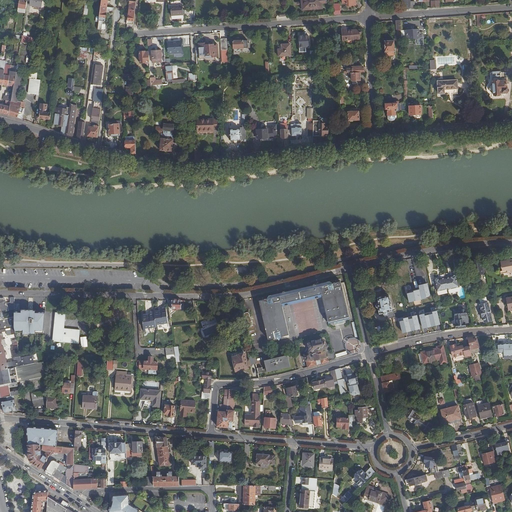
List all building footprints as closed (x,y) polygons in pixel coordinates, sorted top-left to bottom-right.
[(20,0),(19,7),(26,9),(27,1),(20,0)] [(303,10),(320,8),(320,4),(326,3),(325,0),(299,0),(300,9),(303,9),(303,10)] [(406,8),(406,10),(411,9),(410,5),(410,0),(402,0),(403,8),(406,8)] [(187,14),(188,5),(176,4),(175,14),(187,14)] [(106,10),(112,11),(112,8),(106,7),(100,6),(97,29),(101,30),(102,20),(104,21),(106,10)] [(133,25),(135,10),(129,10),(128,20),(126,20),(126,24),(133,25)] [(407,39),(419,39),(419,32),(419,29),(406,30),(407,39)] [(342,41),(360,40),(359,31),(346,32),(346,30),(341,30),(342,41)] [(308,35),(298,36),(299,53),(306,52),(305,47),(309,46),(308,35)] [(21,36),(21,42),(36,45),(37,38),(21,36)] [(395,52),(394,40),(384,41),(384,52),(385,52),(385,55),(394,55),(394,52),(395,52)] [(168,42),(168,53),(183,52),(182,42),(174,43),(174,41),(168,42)] [(209,43),(199,43),(200,55),(205,55),(205,57),(219,56),(218,45),(214,45),(214,44),(209,45),(209,43)] [(278,56),(291,56),(290,44),(281,45),(281,46),(278,46),(278,56)] [(79,48),(79,58),(88,59),(88,48),(79,48)] [(152,59),(162,58),(161,50),(152,51),(152,59)] [(149,64),(148,51),(145,52),(145,51),(139,51),(140,63),(146,63),(146,64),(149,64)] [(168,63),(165,63),(167,82),(170,82),(170,79),(173,78),(172,66),(168,67),(168,63)] [(92,73),(90,84),(100,85),(103,65),(94,64),(93,73),(92,73)] [(9,76),(7,85),(13,87),(16,71),(16,69),(16,67),(10,66),(9,76)] [(11,96),(11,97),(16,97),(16,99),(20,74),(20,71),(16,71),(13,87),(12,93),(11,96)] [(126,94),(133,94),(132,87),(133,73),(123,73),(123,78),(128,77),(129,85),(126,86),(126,94)] [(360,81),(360,73),(351,73),(351,82),(360,81)] [(35,100),(38,101),(41,80),(37,79),(37,75),(36,75),(36,76),(30,75),(29,79),(30,79),(28,93),(36,95),(35,100)] [(506,77),(493,78),(493,85),(489,85),(489,91),(493,92),(493,97),(502,97),(502,93),(507,93),(506,77)] [(458,94),(457,80),(437,81),(438,95),(458,94)] [(88,136),(97,138),(103,90),(96,89),(93,108),(95,109),(95,112),(92,112),(91,120),(92,120),(91,127),(89,127),(88,136)] [(10,104),(8,115),(18,118),(22,119),(24,107),(20,107),(21,101),(16,100),(16,99),(16,97),(11,97),(10,101),(10,104)] [(397,103),(384,103),(385,109),(387,109),(387,115),(395,115),(395,111),(397,111),(397,103)] [(40,118),(51,120),(51,113),(47,112),(47,105),(41,104),(40,118)] [(421,105),(409,106),(410,115),(416,115),(416,117),(420,117),(421,114),(421,105)] [(61,133),(65,134),(66,126),(67,126),(70,107),(67,106),(66,109),(56,108),(54,124),(62,125),(61,133)] [(65,134),(70,136),(73,134),(76,107),(70,107),(67,126),(66,126),(65,134)] [(347,121),(359,121),(359,111),(343,112),(343,119),(347,119),(347,121)] [(230,140),(244,139),(246,139),(245,114),(242,114),(242,125),(240,125),(240,129),(230,129),(230,140)] [(197,131),(213,132),(213,130),(217,130),(217,120),(197,120),(197,131)] [(314,121),(313,135),(327,136),(327,126),(325,126),(325,124),(320,124),(320,121),(314,121)] [(284,146),(289,146),(288,135),(287,131),(287,129),(288,128),(290,122),(281,123),(282,138),(284,138),(284,146)] [(110,138),(120,138),(120,124),(109,124),(110,138)] [(159,150),(172,151),(173,147),(174,148),(176,147),(176,146),(176,145),(175,143),(173,143),(174,139),(171,139),(172,131),(173,131),(174,125),(164,124),(164,128),(156,127),(156,133),(163,133),(162,138),(160,138),(159,150)] [(287,131),(288,135),(291,135),(291,136),(302,136),(301,124),(291,124),(291,127),(291,131),(287,131)] [(277,137),(276,125),(270,125),(270,127),(267,127),(267,126),(266,125),(265,125),(264,126),(263,127),(263,129),(261,129),(261,127),(260,126),(259,126),(257,126),(257,127),(257,138),(277,137)] [(131,153),(136,154),(135,140),(125,141),(126,148),(131,147),(131,153)] [(502,268),(502,271),(507,270),(507,273),(511,271),(511,259),(500,262),(501,266),(501,268),(502,268)] [(484,274),(480,260),(471,261),(475,276),(484,274)] [(447,281),(449,291),(460,289),(457,277),(453,278),(453,279),(451,280),(447,280),(447,281)] [(333,281),(331,280),(318,284),(317,283),(315,284),(304,287),(287,291),(287,290),(284,291),(284,292),(271,295),(270,297),(269,299),(261,301),(271,339),(279,337),(280,338),(282,340),(283,338),(284,336),(291,334),(284,306),(285,306),(288,305),(288,306),(290,306),(290,305),(307,301),(318,298),(318,299),(320,298),(320,297),(324,296),(324,299),(326,307),(328,312),(330,323),(332,322),(335,321),(336,323),(341,322),(346,321),(345,319),(349,318),(350,318),(342,282),(342,281),(334,283),(333,281)] [(449,292),(449,291),(447,281),(440,283),(440,282),(438,282),(441,294),(449,292)] [(346,282),(342,282),(350,318),(354,317),(346,282)] [(429,297),(427,283),(418,285),(420,299),(429,297)] [(382,294),(381,290),(376,292),(378,302),(377,303),(375,305),(376,307),(377,307),(378,315),(383,314),(384,315),(385,315),(386,314),(386,312),(395,310),(394,304),(393,304),(390,292),(382,294)] [(0,313),(3,313),(14,311),(15,299),(10,299),(10,306),(4,306),(3,303),(0,303),(0,313)] [(182,301),(172,301),(172,310),(172,311),(177,311),(177,309),(182,309),(182,301)] [(488,303),(481,304),(482,309),(481,310),(483,317),(484,317),(485,322),(493,320),(489,303),(488,303)] [(155,325),(157,325),(168,324),(165,308),(161,308),(161,312),(155,312),(154,308),(153,308),(153,311),(155,325)] [(436,309),(397,318),(400,335),(440,326),(436,309)] [(457,329),(466,327),(466,323),(469,322),(468,316),(466,316),(465,309),(460,310),(455,311),(456,321),(458,321),(458,324),(456,324),(457,329)] [(14,313),(14,329),(15,332),(18,331),(24,331),(24,334),(37,334),(37,331),(44,331),(46,311),(21,311),(21,313),(14,313)] [(155,327),(155,325),(153,311),(148,312),(149,315),(143,316),(142,311),(140,311),(143,328),(145,328),(155,327)] [(64,329),(65,314),(55,313),(53,342),(54,342),(64,343),(71,344),(79,344),(80,330),(73,330),(64,329)] [(248,313),(244,314),(249,332),(255,331),(257,330),(256,326),(255,327),(254,323),(252,323),(250,315),(248,313)] [(0,331),(0,370),(10,369),(10,367),(8,367),(7,364),(5,356),(8,355),(7,353),(5,353),(4,348),(7,348),(5,340),(2,341),(1,337),(4,337),(3,335),(1,335),(0,334),(7,332),(8,337),(16,335),(15,332),(14,329),(0,331)] [(472,337),(466,338),(469,347),(471,355),(480,352),(479,344),(477,344),(476,339),(473,340),(472,337)] [(323,363),(328,362),(326,356),(325,352),(323,352),(322,347),(323,347),(324,348),(325,348),(327,347),(327,345),(326,344),(325,340),(323,339),(313,341),(313,343),(309,344),(309,347),(307,350),(305,355),(308,368),(317,365),(315,359),(318,358),(321,358),(323,363)] [(21,359),(20,354),(17,343),(13,344),(14,348),(12,348),(13,351),(12,352),(14,362),(15,368),(22,366),(21,359)] [(511,343),(505,344),(505,345),(500,345),(500,352),(505,352),(505,355),(511,354),(511,343)] [(471,355),(469,347),(463,348),(462,346),(456,347),(455,345),(449,346),(452,357),(464,354),(464,357),(471,355)] [(174,347),(166,349),(167,356),(175,354),(174,347)] [(422,355),(424,364),(439,360),(441,364),(446,363),(442,347),(436,348),(436,350),(421,354),(422,355)] [(256,361),(253,352),(249,353),(250,360),(247,361),(245,353),(239,355),(240,359),(234,360),(237,372),(245,370),(245,368),(257,365),(256,361)] [(21,359),(22,366),(35,364),(34,356),(21,359)] [(264,368),(258,369),(259,373),(264,372),(264,373),(291,368),(288,356),(265,361),(267,369),(265,370),(264,368)] [(140,369),(149,370),(158,370),(158,362),(154,361),(154,357),(149,357),(149,361),(140,361),(140,369)] [(10,369),(0,370),(0,385),(18,383),(21,382),(48,377),(48,370),(47,370),(47,364),(45,362),(35,364),(22,366),(15,368),(10,369)] [(336,370),(331,371),(333,376),(326,378),(326,379),(325,380),(325,379),(314,383),(316,389),(327,386),(328,385),(329,387),(335,385),(335,384),(339,383),(338,380),(336,370)] [(384,383),(393,381),(394,381),(402,379),(401,372),(382,377),(384,383)] [(355,375),(355,373),(348,374),(349,375),(347,376),(349,386),(350,386),(352,392),(354,395),(360,393),(357,384),(358,383),(356,375),(355,375)] [(48,381),(48,377),(21,382),(22,389),(48,385),(48,381)] [(132,391),(133,379),(117,378),(116,390),(132,391)] [(395,390),(393,381),(384,383),(386,392),(393,391),(395,390)] [(18,383),(0,385),(0,393),(1,399),(13,396),(20,395),(19,391),(11,393),(10,388),(18,386),(18,383)] [(71,384),(63,383),(62,394),(70,395),(70,394),(74,394),(74,384),(71,384)] [(271,386),(264,388),(264,395),(272,394),(271,386)] [(290,397),(296,395),(299,395),(297,389),(296,386),(288,388),(288,390),(290,397)] [(161,391),(142,389),(141,399),(154,400),(153,406),(159,407),(161,391)] [(228,400),(233,400),(234,392),(237,392),(237,390),(225,390),(224,405),(224,409),(225,409),(225,412),(220,412),(219,412),(218,426),(229,427),(229,421),(226,421),(227,410),(228,400)] [(47,397),(47,392),(31,394),(32,404),(32,408),(47,406),(47,397)] [(97,409),(98,396),(98,392),(94,392),(93,392),(93,396),(85,395),(84,408),(97,409)] [(252,409),(252,411),(264,411),(264,406),(260,406),(260,402),(260,395),(252,395),(253,402),(252,402),(252,407),(253,407),(253,409),(252,409)] [(13,396),(1,399),(3,407),(4,407),(4,410),(7,412),(10,411),(10,412),(17,411),(15,400),(14,400),(13,396)] [(47,406),(47,409),(58,410),(59,397),(47,397),(47,406)] [(328,398),(318,400),(318,404),(322,403),(322,406),(329,406),(328,398)] [(197,401),(182,400),(181,411),(182,411),(182,415),(188,415),(188,412),(195,412),(197,401)] [(467,418),(476,416),(473,403),(463,405),(467,418)] [(478,406),(481,418),(493,415),(490,403),(478,406)] [(505,413),(502,404),(493,406),(496,416),(505,413)] [(170,416),(178,417),(178,407),(166,406),(165,414),(170,414),(170,416)] [(358,422),(363,421),(363,417),(362,410),(368,410),(367,406),(358,407),(359,410),(355,410),(356,415),(357,415),(358,422)] [(414,413),(417,408),(413,406),(407,415),(411,417),(410,419),(418,423),(418,422),(421,424),(420,425),(426,429),(431,421),(425,418),(424,420),(421,418),(421,417),(414,413)] [(460,418),(458,406),(441,410),(444,422),(460,418)] [(264,411),(252,411),(252,415),(246,414),(245,425),(251,425),(254,425),(254,427),(260,428),(260,412),(264,412),(264,411)] [(291,431),(295,431),(293,422),(291,422),(291,419),(289,418),(289,416),(281,415),(281,425),(291,426),(291,431)] [(303,425),(313,424),(312,415),(308,415),(300,416),(296,417),(296,423),(303,422),(303,425)] [(265,427),(276,428),(277,418),(266,418),(265,427)] [(349,428),(349,418),(337,419),(337,427),(343,427),(343,430),(349,429),(349,428)] [(49,429),(29,428),(27,429),(29,445),(40,445),(41,445),(48,445),(58,446),(59,430),(49,429)] [(167,438),(156,437),(157,441),(158,444),(159,453),(161,466),(166,465),(166,466),(171,465),(167,438)] [(499,454),(505,452),(510,451),(507,438),(496,441),(499,454)] [(142,442),(133,442),(134,450),(134,453),(143,452),(142,442)] [(126,450),(125,444),(123,444),(123,443),(110,443),(110,454),(126,454),(126,450)] [(76,448),(58,446),(48,445),(41,445),(40,445),(29,445),(29,451),(30,455),(30,460),(34,464),(38,466),(42,469),(49,458),(52,452),(66,453),(69,456),(68,465),(75,465),(75,464),(76,451),(76,448)] [(233,452),(220,451),(220,461),(232,462),(233,452)] [(500,474),(495,451),(482,454),(485,464),(491,463),(494,476),(500,474)] [(315,454),(303,453),(302,466),(304,466),(304,467),(310,468),(311,466),(314,466),(315,454)] [(256,464),(262,464),(270,465),(270,464),(275,465),(275,456),(270,456),(270,455),(257,454),(256,464)] [(458,454),(454,455),(455,458),(446,460),(448,469),(454,468),(461,466),(458,454)] [(206,466),(206,456),(192,456),(193,464),(198,464),(198,466),(200,466),(200,469),(205,468),(205,466),(206,466)] [(434,458),(425,457),(424,462),(426,462),(425,466),(433,467),(434,458)] [(333,459),(320,458),(319,469),(332,470),(333,459)] [(53,460),(46,471),(52,475),(56,478),(63,482),(74,489),(75,489),(75,473),(66,468),(65,469),(67,470),(66,470),(66,477),(59,472),(56,470),(60,464),(53,460)] [(461,466),(463,471),(464,478),(465,483),(477,480),(476,475),(474,475),(470,476),(469,470),(469,469),(468,469),(467,465),(461,466)] [(373,469),(371,467),(364,474),(361,471),(354,478),(362,485),(375,471),(373,469)] [(442,470),(435,472),(436,479),(438,478),(438,479),(443,477),(442,470)] [(92,488),(91,479),(89,479),(89,473),(79,473),(75,473),(75,489),(90,489),(91,488),(92,488)] [(154,486),(180,486),(179,477),(173,477),(173,474),(168,475),(168,477),(163,477),(162,475),(157,475),(157,477),(153,477),(154,486)] [(427,480),(426,475),(405,480),(407,485),(410,484),(410,485),(421,482),(421,481),(427,480)] [(315,485),(316,478),(297,477),(296,483),(303,484),(301,507),(315,508),(317,485),(315,485)] [(455,480),(457,490),(461,489),(467,488),(466,484),(465,483),(464,478),(460,479),(455,480)] [(11,492),(23,490),(21,481),(10,482),(11,492)] [(339,493),(341,486),(334,483),(333,491),(332,494),(337,497),(338,493),(339,493)] [(362,496),(379,501),(380,498),(385,500),(387,500),(389,493),(376,489),(376,488),(366,484),(362,496)] [(502,484),(491,487),(492,491),(494,502),(506,499),(502,484)] [(243,485),(239,485),(239,494),(240,494),(250,495),(250,486),(243,485)] [(43,511),(44,504),(45,504),(46,501),(48,501),(49,496),(49,490),(36,491),(34,494),(32,511),(43,511)] [(348,491),(340,499),(345,503),(353,494),(351,492),(350,493),(348,491)] [(250,504),(250,495),(240,494),(240,504),(241,504),(250,504)] [(112,506),(109,511),(110,511),(143,511),(138,508),(133,505),(130,503),(131,495),(115,496),(114,502),(112,506)] [(47,511),(66,511),(67,509),(67,508),(70,504),(63,500),(61,504),(49,496),(48,501),(47,511)] [(475,500),(470,501),(471,505),(472,510),(477,508),(478,509),(486,507),(484,497),(475,499),(475,500)] [(425,509),(414,511),(431,511),(430,508),(432,508),(430,500),(423,502),(425,509)]
